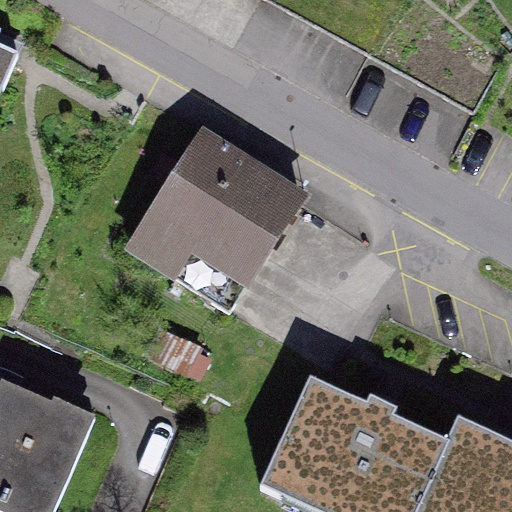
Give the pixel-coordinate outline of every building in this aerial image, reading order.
[(262,0),(473,116),(503,62),(397,4),(398,0),(262,0)] [(0,95),(17,58),(0,50),(0,95)] [(202,140),(130,253),(228,316),(300,203),(202,140)] [(366,409),(310,383),(260,491),(304,511),(420,511),(450,448),(446,446),(392,421),(396,414),(369,401),(366,409)] [(54,511),(92,425),(0,384),(0,511),(54,511)] [(511,511),(511,447),(457,422),(446,446),(450,448),(420,511),(511,511)]
